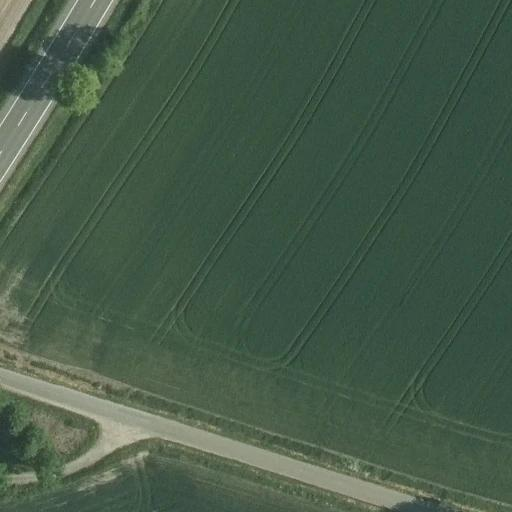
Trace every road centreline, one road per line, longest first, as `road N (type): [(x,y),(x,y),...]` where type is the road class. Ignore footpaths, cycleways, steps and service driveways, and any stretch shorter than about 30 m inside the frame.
road 1 (unclassified): [(423,511),(0,380)]
road 2 (secondary): [(99,0),(0,154)]
road 3 (track): [(130,419),(90,459),(0,481)]
